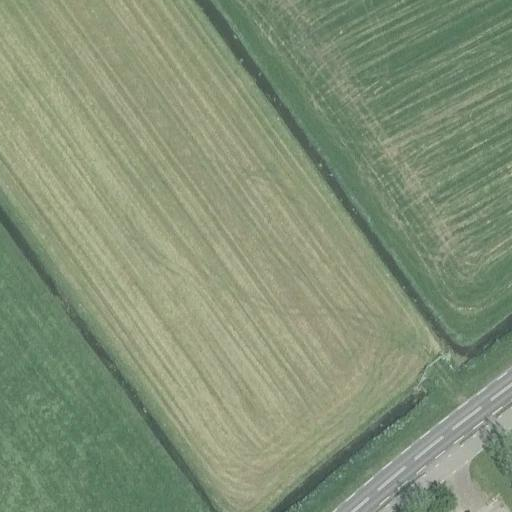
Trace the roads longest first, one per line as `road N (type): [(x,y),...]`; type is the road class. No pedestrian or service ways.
road 1 (primary): [(351,511),(511,382)]
road 2 (unclassified): [(391,511),(511,417)]
